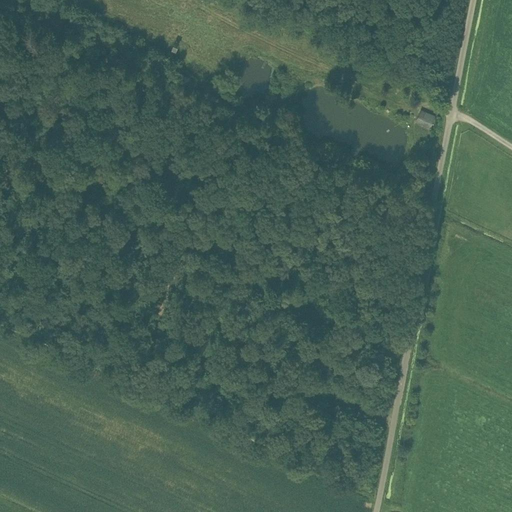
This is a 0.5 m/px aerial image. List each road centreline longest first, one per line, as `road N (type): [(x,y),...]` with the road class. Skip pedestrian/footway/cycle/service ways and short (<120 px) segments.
road 1 (unclassified): [(474,0),(376,511)]
road 2 (track): [(392,423),(269,365)]
road 3 (track): [(452,113),(434,84),(368,20)]
